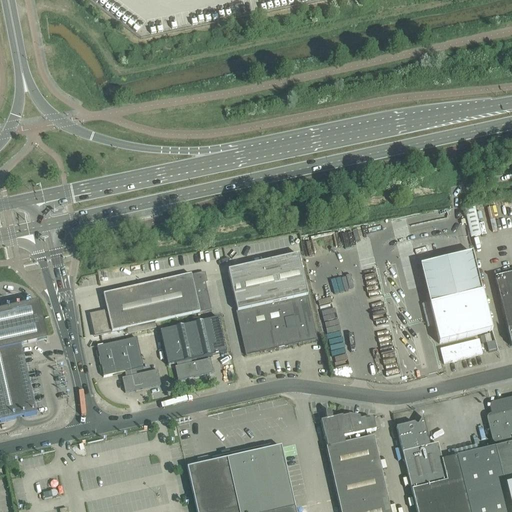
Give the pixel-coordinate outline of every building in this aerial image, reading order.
[(477,205),(465,208),(473,239),(484,237),(477,205)] [(442,259),(419,264),(429,305),(482,292),(472,251),(467,253),(442,259)] [(317,341),(301,265),(298,256),(227,272),(246,357),(265,352),(265,354),(270,353),(270,351),(317,341)] [(106,311),(89,315),(94,337),(118,331),(199,313),(211,310),(205,284),(207,283),(205,272),(191,275),(137,287),(103,295),(106,311)] [(511,275),(495,279),(511,348),(511,347),(511,275)] [(492,331),(482,292),(429,305),(439,344),(492,331)] [(34,304),(0,311),(0,422),(36,415),(21,348),(47,342),(38,304),(38,303),(34,304)] [(227,354),(219,319),(160,332),(161,334),(160,334),(168,367),(177,365),(177,368),(175,368),(178,382),(213,374),(210,360),(192,364),(191,361),(227,354)] [(143,369),(141,358),(137,339),(97,348),(103,378),(125,373),(126,379),(122,379),(125,394),(161,386),(157,371),(137,375),(135,371),(143,369)] [(483,355),(479,341),(445,349),(441,350),(440,351),(444,364),(452,362),(456,361),(483,355)] [(511,486),(511,398),(492,404),(491,404),(490,405),(490,406),(489,407),(489,408),(489,409),(491,415),(490,415),(489,415),(488,416),(487,417),(487,418),(486,419),(486,420),(487,420),(492,441),(492,442),(492,443),(493,443),(493,444),(494,444),(495,444),(496,444),(498,444),(499,448),(456,458),(446,460),(459,511),(510,511),(504,488),(511,486)] [(389,511),(373,438),(367,439),(365,433),(375,431),(373,420),(367,419),(360,420),(359,418),(348,416),(348,417),(342,418),(342,417),(332,420),(331,414),(330,413),(330,412),(329,412),(328,411),(327,412),(326,412),(325,413),(325,414),(325,415),(326,421),(321,422),(324,440),(325,440),(327,449),(326,449),(339,511),(389,511)] [(441,462),(437,445),(429,447),(422,418),(417,426),(414,424),(396,428),(416,511),(459,511),(446,460),(441,462)] [(295,511),(281,448),(187,469),(196,511),(295,511)]
